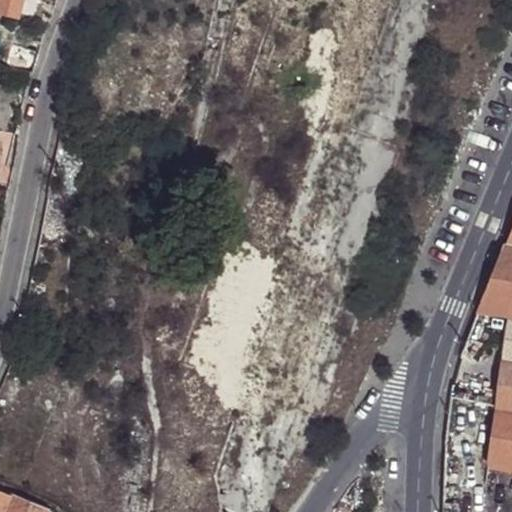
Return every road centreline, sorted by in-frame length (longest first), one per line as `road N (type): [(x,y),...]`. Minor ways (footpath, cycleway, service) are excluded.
road 1 (residential): [(0,324),(53,60),(76,0)]
road 2 (unclassified): [(511,167),(423,407)]
road 3 (residential): [(423,407),(391,411),(314,511)]
